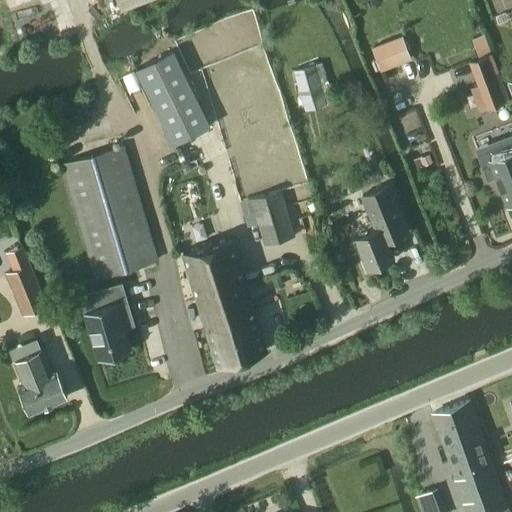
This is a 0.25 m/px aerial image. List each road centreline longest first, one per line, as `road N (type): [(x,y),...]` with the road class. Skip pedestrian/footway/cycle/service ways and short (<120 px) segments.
road 1 (unclassified): [(0,472),(511,255)]
road 2 (tertiary): [(157,511),(511,365)]
